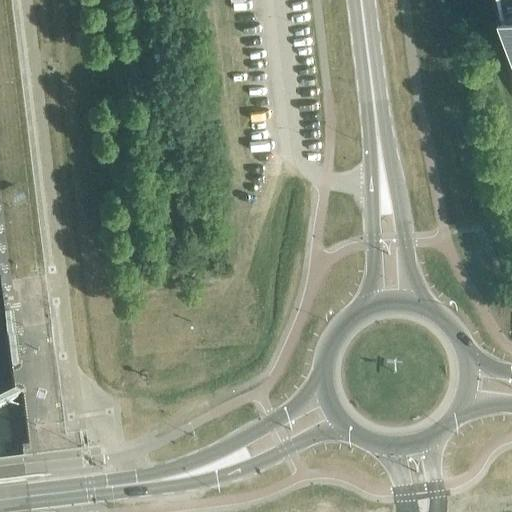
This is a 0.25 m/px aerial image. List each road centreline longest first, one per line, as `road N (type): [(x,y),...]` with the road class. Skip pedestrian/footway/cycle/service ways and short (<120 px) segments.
road 1 (secondary): [(418,305),(376,120)]
road 2 (secondary): [(376,120),(373,302)]
road 3 (secondary): [(0,500),(180,478)]
road 4 (secondary): [(180,478),(258,464),(334,422)]
road 5 (secondary): [(318,386),(180,478)]
road 6 (secondary): [(363,0),(376,120)]
